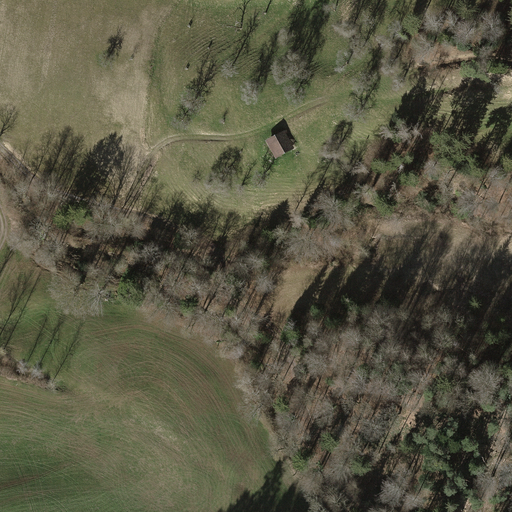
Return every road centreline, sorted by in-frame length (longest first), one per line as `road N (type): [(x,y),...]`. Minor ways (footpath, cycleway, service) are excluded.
road 1 (track): [(0,145),(33,176),(216,249),(228,297),(283,340),(313,436),(371,511)]
road 2 (track): [(121,210),(154,146),(172,136),(240,134)]
